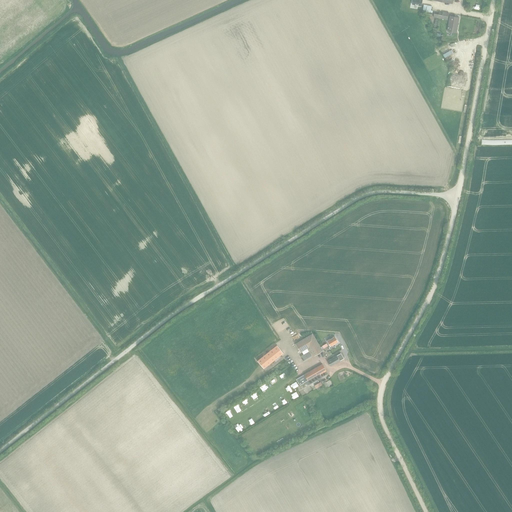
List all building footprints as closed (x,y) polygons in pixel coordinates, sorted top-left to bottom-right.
[(426,11),(432,12),(432,9),(430,9),(431,5),(423,3),(422,11),(425,12),(426,11)] [(433,12),(433,16),(447,19),(448,12),(442,11),(442,13),(433,12)] [(456,32),(459,18),(450,16),(447,31),(456,32)] [(452,50),(443,54),(445,58),(453,53),(452,50)] [(312,333),(295,343),(300,352),(308,347),(313,356),(322,350),(317,342),(312,333)] [(334,338),(327,343),(330,348),(337,343),(334,338)] [(263,368),(283,353),(276,345),(257,361),(263,368)] [(308,351),(300,356),(303,360),(311,356),(308,351)] [(327,361),(330,366),(344,358),(341,353),(327,361)] [(328,373),(322,363),(304,374),(305,375),(297,380),(299,384),(305,381),(307,379),(309,383),(328,373)]
